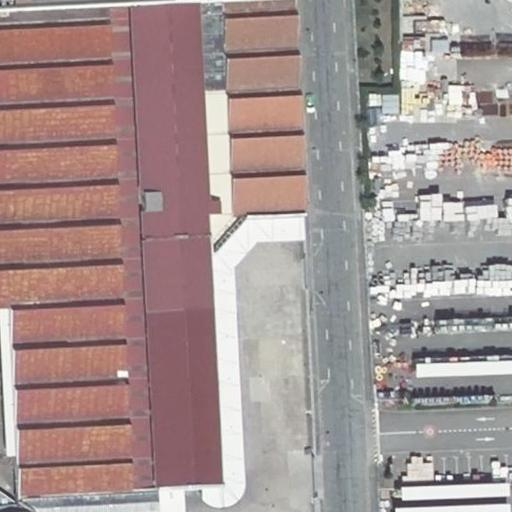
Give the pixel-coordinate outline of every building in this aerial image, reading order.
[(0,0),(0,14),(277,0),(0,0)] [(154,492),(217,489),(205,244),(212,251),(235,225),(225,216),(302,212),(291,0),(277,0),(0,14),(0,266),(42,264),(44,304),(53,497),(154,492)] [(0,266),(0,306),(4,306),(44,304),(42,264),(0,266)] [(44,304),(4,306),(13,499),(53,497),(44,304)] [(53,497),(13,499),(13,504),(25,511),(154,511),(154,492),(53,497)]
